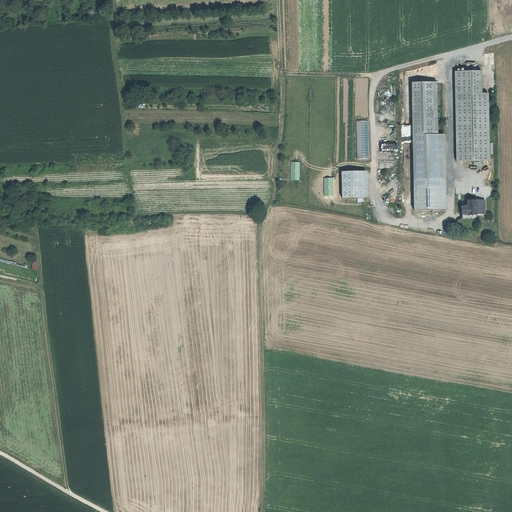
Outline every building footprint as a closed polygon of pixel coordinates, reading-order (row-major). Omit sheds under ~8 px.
[(456,69),(456,92),(483,91),(482,69),(456,69)] [(414,211),(446,210),(444,135),(437,135),(436,83),(412,83),(414,211)] [(456,92),(457,159),(490,159),(489,91),(483,91),(456,92)] [(300,162),(291,162),(291,179),(299,179),(300,162)] [(368,197),(367,170),(341,171),(342,198),(368,197)] [(333,178),(324,178),(324,196),(333,196),(333,178)] [(463,204),(463,216),(477,216),(477,212),(485,212),(486,198),(469,198),(469,204),(463,204)]
